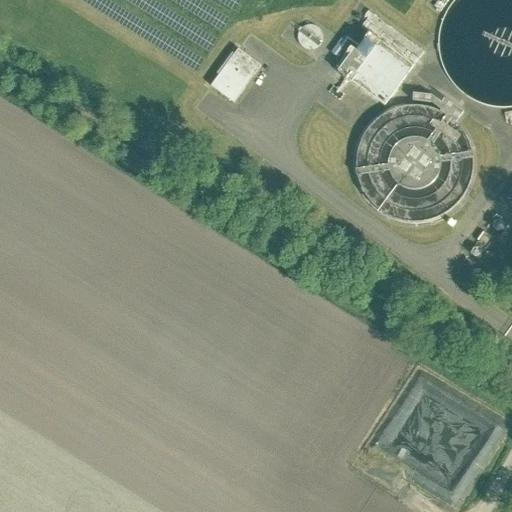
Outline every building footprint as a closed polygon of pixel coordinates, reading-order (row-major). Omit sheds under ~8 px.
[(442,12),(450,0),(439,0),(434,7),(442,12)] [(277,25),(258,38),(272,58),(291,45),(277,25)] [(312,54),(315,54),(317,53),(320,51),(322,50),(323,47),(324,45),(324,42),(324,39),(323,36),(322,34),(320,32),(317,31),(315,30),(312,29),(309,30),(306,31),(304,32),(302,34),(301,36),(300,39),(299,42),(300,45),(301,47),(302,50),(304,51),(306,53),(309,54),(312,54)] [(386,108),(415,69),(369,34),(339,73),(386,108)] [(232,104),(260,66),(237,49),(209,86),(232,104)] [(485,249),(493,238),(484,232),(477,243),(485,249)]
